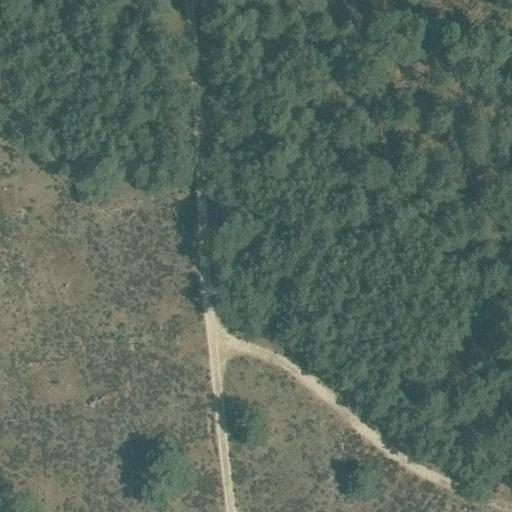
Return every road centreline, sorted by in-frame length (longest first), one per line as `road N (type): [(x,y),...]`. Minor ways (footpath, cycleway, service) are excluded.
road 1 (track): [(190,0),(196,255),(230,511)]
road 2 (track): [(213,349),(244,347),(288,369),(434,479),(511,508)]
